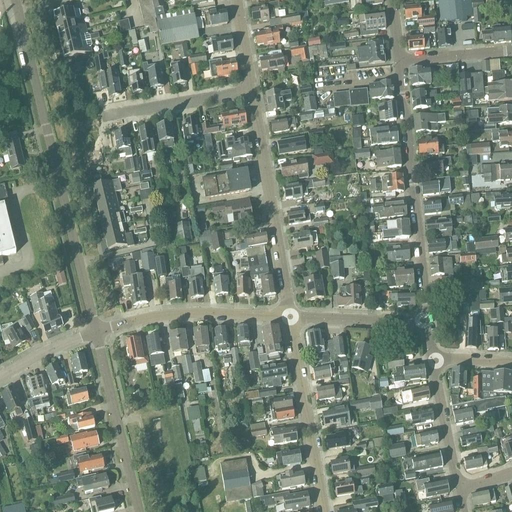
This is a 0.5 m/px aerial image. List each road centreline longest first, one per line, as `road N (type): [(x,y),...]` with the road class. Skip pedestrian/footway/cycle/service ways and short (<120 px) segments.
road 1 (residential): [(95,332),(17,0)]
road 2 (residential): [(424,321),(395,61)]
road 3 (residential): [(289,318),(251,92)]
road 4 (residential): [(322,511),(289,318)]
road 5 (residential): [(95,332),(190,314),(289,318)]
road 6 (residential): [(139,511),(95,332)]
road 7 (residential): [(101,116),(251,92)]
road 8 (residential): [(289,318),(424,321)]
road 9 (residential): [(457,488),(430,359)]
